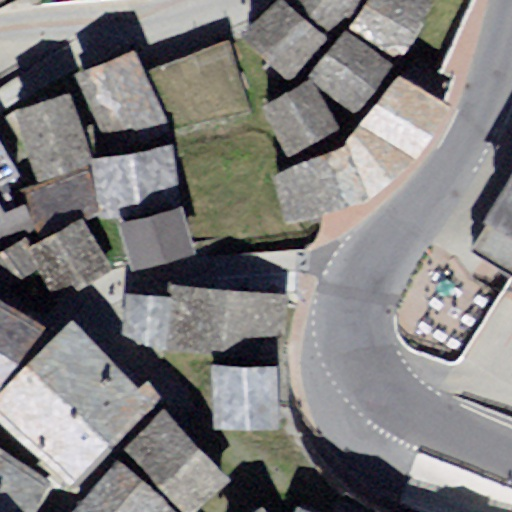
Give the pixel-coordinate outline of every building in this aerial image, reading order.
[(430,9),(413,0),(377,0),(362,29),(406,53),(430,9)] [(353,42),(323,78),(358,107),(387,71),(353,42)] [(142,65),(102,77),(122,141),(161,129),(142,65)] [(353,156),(284,175),(292,229),(372,209),(419,169),(455,113),(402,83),(369,130),(353,156)] [(311,90),(273,108),(294,150),(332,132),(311,90)] [(77,100),(28,115),(48,177),(97,162),(77,100)] [(511,208),(489,247),(511,260),(511,208)] [(184,213),(129,230),(140,268),(196,252),(184,213)] [(284,307),(189,299),(185,348),(280,356),(284,307)] [(35,332),(0,312),(0,386),(2,387),(35,332)] [(148,407),(82,336),(13,400),(79,471),(148,407)] [(285,374),(223,373),(222,427),(283,429),(285,374)] [(194,511),(230,483),(176,419),(140,449),(192,511),(194,511)] [(0,457),(0,511),(54,511),(62,500),(0,457)] [(87,511),(171,511),(125,469),(86,511),(87,511)]
